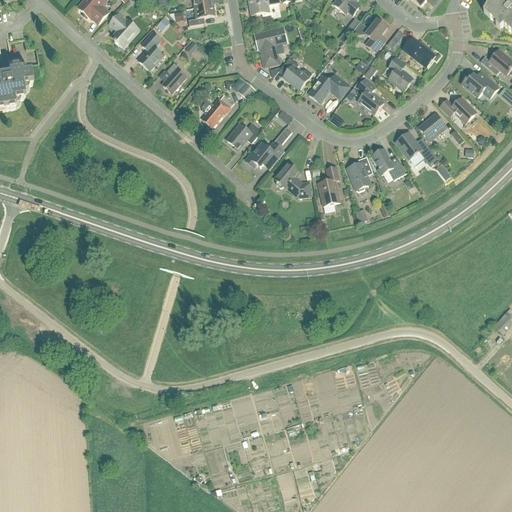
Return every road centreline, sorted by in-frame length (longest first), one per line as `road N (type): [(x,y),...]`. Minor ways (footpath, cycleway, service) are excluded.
road 1 (unclassified): [(511,405),(443,345),(412,333),(187,390),(150,389),(112,372),(0,284)]
road 2 (secondary): [(15,199),(221,265),(311,270),(417,240),(511,169)]
road 3 (residential): [(456,55),(439,86),(401,118),(367,141),(340,143),(246,72),(232,0)]
road 4 (residential): [(254,199),(38,4)]
